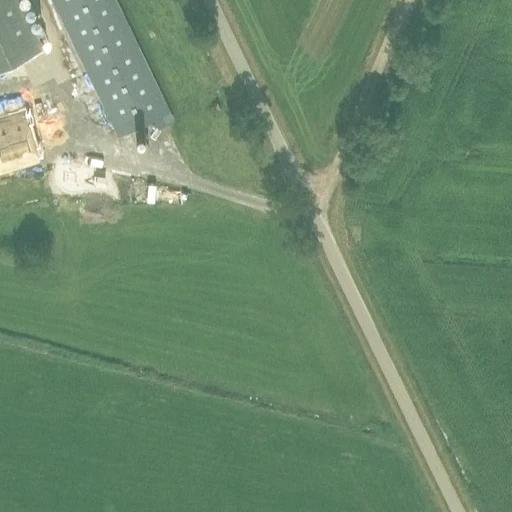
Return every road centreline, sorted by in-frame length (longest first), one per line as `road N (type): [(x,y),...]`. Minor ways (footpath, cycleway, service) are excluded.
road 1 (unclassified): [(457,511),(209,0)]
road 2 (track): [(413,0),(341,163),(309,206)]
